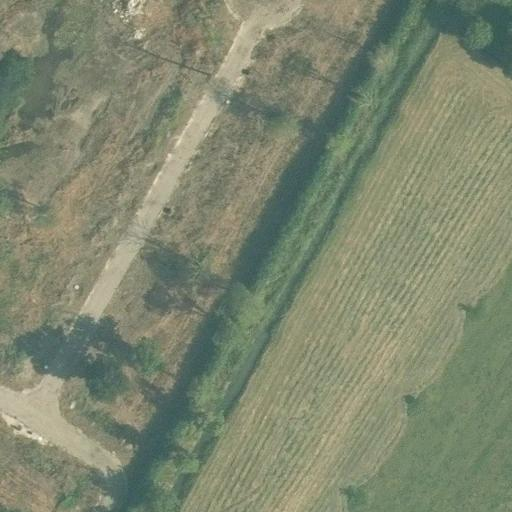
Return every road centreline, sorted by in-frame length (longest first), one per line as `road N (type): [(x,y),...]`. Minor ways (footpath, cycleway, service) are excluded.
road 1 (residential): [(34,418),(262,0)]
road 2 (residential): [(109,511),(115,477),(106,464),(34,418)]
